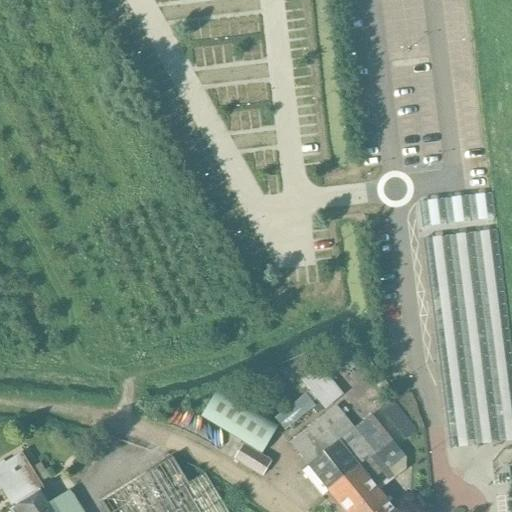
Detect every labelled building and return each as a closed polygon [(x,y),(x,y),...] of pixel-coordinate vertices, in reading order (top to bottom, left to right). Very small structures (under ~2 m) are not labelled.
[(511,370),(485,197),(415,205),(448,454),(511,445),(511,370)] [(304,357),(282,374),(290,383),(312,366),(304,357)] [(278,377),(257,393),(265,404),(286,388),(278,377)] [(263,452),(280,425),(217,387),(201,414),(263,452)] [(287,427),(314,405),(305,394),(278,415),(287,427)] [(418,431),(393,400),(382,409),(407,440),(418,431)] [(336,405),(289,443),(309,467),(303,473),(322,496),(328,491),(345,511),(394,511),(380,493),(406,472),(408,459),(372,415),(355,429),(336,405)] [(243,446),(235,460),(262,476),(270,463),(243,446)] [(0,467),(0,504),(1,506),(18,495),(0,467)] [(167,473),(129,495),(140,511),(185,511),(213,495),(203,478),(178,492),(167,473)] [(38,483),(18,495),(28,511),(49,511),(55,509),(38,483)] [(28,511),(18,495),(1,506),(4,511),(28,511)] [(223,511),(213,495),(185,511),(223,511)]
